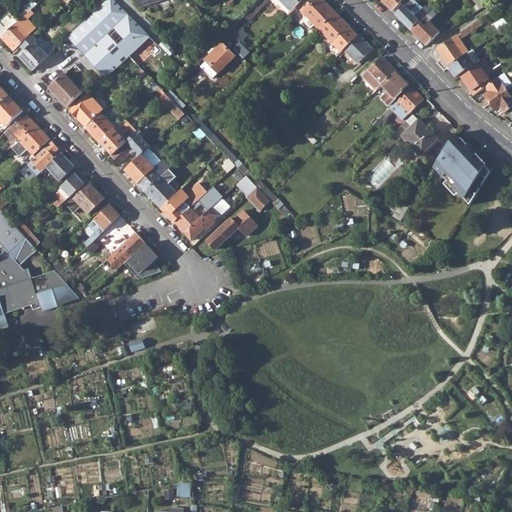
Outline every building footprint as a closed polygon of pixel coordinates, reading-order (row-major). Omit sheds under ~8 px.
[(18,15),(22,19),(29,13),(31,11),(38,5),(33,0),(18,15)] [(102,79),(104,82),(130,57),(151,37),(114,0),(107,0),(69,38),(105,77),(102,79)] [(280,0),(292,12),(298,7),(305,0),(280,0)] [(309,18),(320,29),(337,13),(323,0),(305,0),(298,7),(307,16),(306,18),(307,20),(309,18)] [(401,0),(382,0),(394,11),(402,3),(401,1),(401,0)] [(394,11),(411,29),(429,12),(430,11),(425,5),(423,8),(415,0),(405,0),(402,3),(394,11)] [(488,5),(482,0),(472,0),(473,0),(482,9),(488,5)] [(460,15),(464,21),(479,11),(473,6),(460,15)] [(2,38),(14,50),(31,35),(36,29),(28,20),(35,14),(31,11),(29,13),(22,19),(19,22),(2,38)] [(435,18),(429,12),(411,29),(427,45),(436,37),(440,33),(430,23),(435,18)] [(0,24),(0,35),(2,38),(19,22),(11,13),(0,24)] [(320,29),(342,52),(343,52),(359,36),(337,13),(320,29)] [(448,31),(435,18),(430,23),(440,33),(436,37),(437,39),(448,31)] [(438,49),(451,67),(459,61),(470,54),(461,39),(469,34),(466,30),(438,49)] [(342,52),(356,66),(373,49),(360,35),(359,36),(343,52),(342,52)] [(33,71),(49,56),(35,42),(37,40),(34,36),(21,48),(25,52),(20,56),(33,71)] [(40,37),(37,40),(35,42),(49,56),(55,51),(47,42),(46,44),(40,37)] [(235,49),(245,59),(251,52),(242,42),(235,49)] [(206,59),(219,73),(236,57),(223,43),(206,59)] [(479,63),(476,57),(473,60),(470,56),(474,54),(473,52),(470,54),(459,61),(451,67),(458,78),(461,75),(479,63)] [(383,57),(370,70),(369,72),(364,77),(377,90),(382,85),(396,71),(383,57)] [(479,63),(461,75),(475,95),(488,86),(493,83),(489,77),(495,72),(486,58),(479,63)] [(136,73),(142,79),(147,74),(141,68),(136,73)] [(342,77),(350,85),(359,77),(351,68),(342,77)] [(368,68),(361,74),(364,77),(369,72),(370,70),(368,68)] [(396,71),(382,85),(389,92),(387,94),(393,100),(409,85),(396,71)] [(50,89),(68,108),(83,93),(65,75),(50,89)] [(493,83),(488,86),(492,91),(487,95),(492,103),(508,92),(499,79),(493,83)] [(0,105),(9,97),(0,87),(0,86),(0,105)] [(400,103),(409,113),(424,99),(412,87),(395,104),(397,106),(400,103)] [(173,100),(169,97),(167,95),(161,88),(153,96),(164,108),(167,106),(173,100)] [(501,107),(505,112),(511,107),(511,89),(508,92),(492,103),(497,110),(501,107)] [(173,100),(174,102),(179,98),(172,90),(167,95),(169,97),(173,100)] [(289,104),(292,107),(303,97),(299,94),(289,104)] [(104,110),(90,95),(72,112),(78,119),(80,117),(88,125),(104,110)] [(0,120),(7,128),(24,112),(9,97),(0,105),(0,120)] [(174,102),(183,110),(185,108),(182,105),(184,103),(179,98),(174,102)] [(167,106),(181,120),(187,115),(183,110),(174,102),(173,100),(167,106)] [(385,114),(388,118),(395,111),(391,108),(385,114)] [(268,130),(271,132),(277,126),(282,129),(288,129),(290,124),(283,113),(276,111),(273,112),(271,115),(273,121),(268,125),(268,130)] [(403,136),(422,155),(439,138),(420,119),(419,120),(414,114),(403,125),(408,131),(403,136)] [(102,144),(119,128),(114,123),(112,125),(103,115),(88,128),(102,144)] [(5,149),(7,151),(9,151),(12,149),(37,126),(29,117),(24,122),(22,119),(6,133),(13,140),(7,146),(5,149)] [(195,123),(210,138),(214,134),(199,118),(195,123)] [(102,144),(113,156),(128,142),(138,133),(127,121),(119,128),(102,144)] [(34,156),(51,141),(37,126),(12,149),(21,158),(28,150),(34,156)] [(131,154),(138,160),(143,156),(149,150),(152,147),(144,139),(147,136),(141,130),(138,133),(128,142),(113,156),(120,164),(131,154)] [(210,138),(224,153),(228,148),(214,134),(210,138)] [(455,134),(435,167),(444,177),(445,176),(449,179),(455,186),(454,187),(459,192),(471,205),(491,171),(455,134)] [(392,136),(381,148),(385,153),(397,141),(392,136)] [(59,150),(53,143),(36,158),(32,162),(28,166),(39,177),(41,174),(57,160),(53,156),(59,150)] [(147,161),(155,169),(162,163),(149,150),(143,156),(147,161)] [(52,172),(61,182),(76,168),(63,154),(57,160),(41,174),(44,176),(46,174),(47,176),(52,172)] [(155,169),(147,161),(143,156),(138,160),(127,171),(139,184),(155,169)] [(27,157),(19,165),(24,170),(28,166),(32,162),(27,157)] [(242,171),(246,175),(250,171),(239,159),(235,163),(237,166),(242,171)] [(139,184),(147,192),(163,177),(171,170),(173,168),(166,160),(162,163),(155,169),(139,184)] [(229,174),(239,185),(243,181),(248,177),(246,175),(242,171),(237,166),(229,174)] [(56,204),(60,208),(65,203),(73,195),(79,190),(89,181),(79,170),(67,181),(68,183),(56,194),(61,199),(56,204)] [(147,192),(162,209),(178,194),(163,177),(147,192)] [(239,185),(249,196),(259,188),(253,183),(248,177),(243,181),(239,185)] [(268,198),(273,193),(260,179),(258,182),(256,180),(253,183),(259,188),(268,198)] [(456,196),(459,192),(454,187),(455,186),(449,179),(444,184),(456,196)] [(106,199),(89,181),(79,190),(82,194),(76,199),(73,195),(65,203),(75,214),(83,208),(87,214),(88,213),(90,215),(106,199)] [(261,212),(272,201),(268,198),(259,188),(249,196),(248,198),(261,212)] [(178,222),(184,216),(179,212),(187,204),(185,202),(190,197),(183,190),(178,194),(162,209),(176,224),(178,222)] [(272,201),(284,214),(289,210),(284,206),(285,205),(273,193),(268,198),(272,201)] [(224,199),(203,219),(186,234),(192,241),(205,228),(208,231),(216,223),(213,221),(219,216),(221,218),(232,208),(224,199)] [(394,216),(401,220),(409,207),(402,203),(394,216)] [(101,235),(122,216),(111,205),(89,225),(97,233),(86,243),(89,247),(101,235)] [(179,227),(186,234),(203,219),(193,208),(184,216),(178,222),(181,225),(179,227)] [(0,329),(12,326),(9,314),(41,304),(44,312),(81,300),(56,272),(34,279),(31,270),(27,272),(18,262),(28,240),(27,239),(16,227),(2,211),(0,209),(0,329)] [(299,221),(289,210),(284,214),(295,225),(299,221)] [(208,241),(216,250),(240,228),(247,236),(258,226),(243,211),(234,221),(232,219),(208,241)] [(116,242),(121,247),(137,232),(122,216),(101,235),(106,240),(113,233),(117,229),(124,235),(118,240),(116,242)] [(16,227),(27,239),(33,233),(23,222),(16,227)] [(113,233),(118,240),(124,235),(117,229),(113,233)] [(137,232),(121,247),(117,252),(113,255),(111,257),(108,259),(119,270),(127,263),(135,255),(138,253),(148,244),(137,232)] [(160,257),(148,244),(127,263),(132,268),(131,271),(136,276),(139,276),(144,272),(149,277),(164,272),(154,262),(160,257)] [(87,316),(90,327),(120,318),(116,307),(87,316)] [(133,352),(146,348),(143,338),(130,343),(133,352)] [(178,485),(178,498),(192,498),(192,482),(178,485)]
